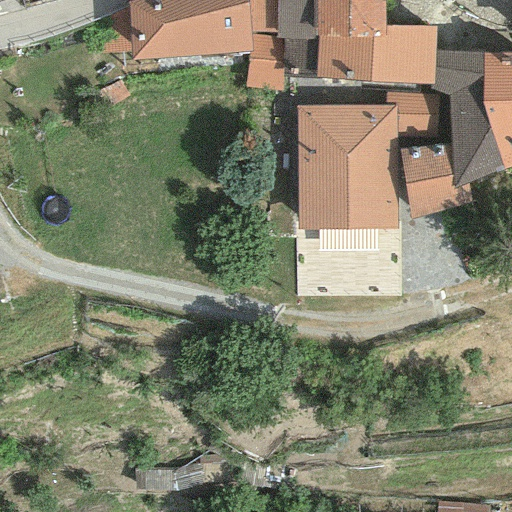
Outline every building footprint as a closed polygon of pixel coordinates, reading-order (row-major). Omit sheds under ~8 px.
[(133,0),(126,3),(126,8),(129,51),(130,61),(249,51),(242,87),(282,91),(282,79),(282,39),(274,39),(274,0),(133,0)] [(382,38),(382,0),(274,0),(274,39),(282,39),(313,40),(313,37),(382,38)] [(101,53),(129,51),(126,8),(101,19),(101,53)] [(434,51),(434,28),(383,26),(382,38),(313,37),(313,40),(282,39),(282,79),(428,86),(434,86),(434,51)] [(480,102),(482,54),(434,51),(434,86),(428,86),(428,89),(447,96),(449,143),(398,149),(409,220),(469,204),(466,184),(503,171),(480,102)] [(511,53),(482,54),(480,102),(503,171),(511,167),(511,53)] [(129,97),(118,79),(98,91),(109,109),(129,97)] [(436,95),(384,94),(383,106),(396,106),(396,137),(433,137),(436,95)] [(383,106),(295,107),(296,233),(397,232),(396,137),(396,106),(383,106)] [(485,511),(487,503),(438,498),(436,511),(485,511)]
